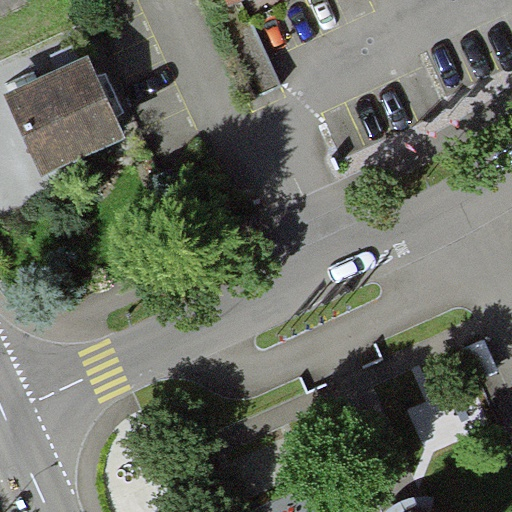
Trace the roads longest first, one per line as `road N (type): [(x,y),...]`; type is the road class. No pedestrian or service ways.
road 1 (residential): [(511,175),(7,416)]
road 2 (unknown): [(454,206),(511,322)]
